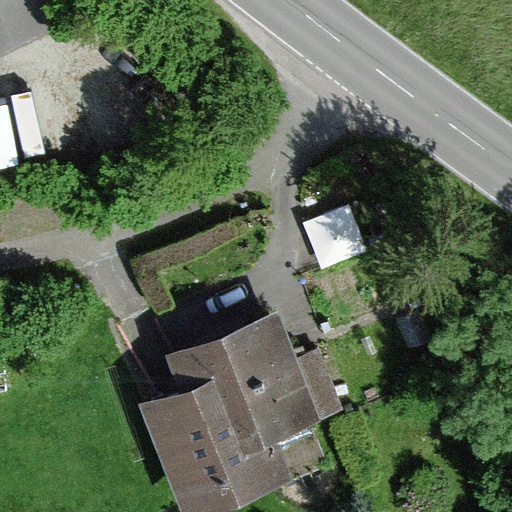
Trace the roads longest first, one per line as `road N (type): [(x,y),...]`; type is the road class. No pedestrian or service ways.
road 1 (residential): [(364,61),(299,126),(192,196),(43,240),(0,244)]
road 2 (secondary): [(364,61),(511,167)]
